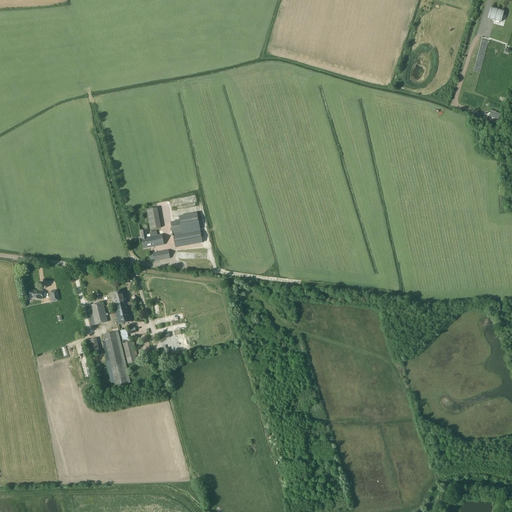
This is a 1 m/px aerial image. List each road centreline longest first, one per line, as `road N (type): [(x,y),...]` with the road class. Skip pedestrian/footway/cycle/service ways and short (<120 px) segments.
road 1 (track): [(151,334),(132,271),(223,278),(260,299),(279,322),(386,361)]
road 2 (unclassified): [(132,271),(0,254)]
